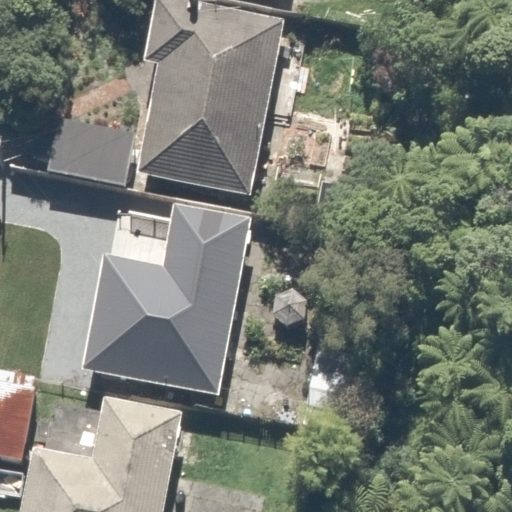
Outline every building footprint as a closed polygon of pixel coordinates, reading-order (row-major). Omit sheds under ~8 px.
[(274,7),(222,0),(148,0),(125,172),(249,189),(274,7)] [(119,123),(48,112),(32,218),(103,229),(119,123)] [(211,391),(238,213),(114,194),(105,252),(89,250),(70,369),(211,391)] [(0,463),(17,466),(20,451),(34,370),(0,363),(0,463)] [(149,511),(167,415),(88,401),(78,461),(20,451),(17,466),(8,511),(149,511)]
